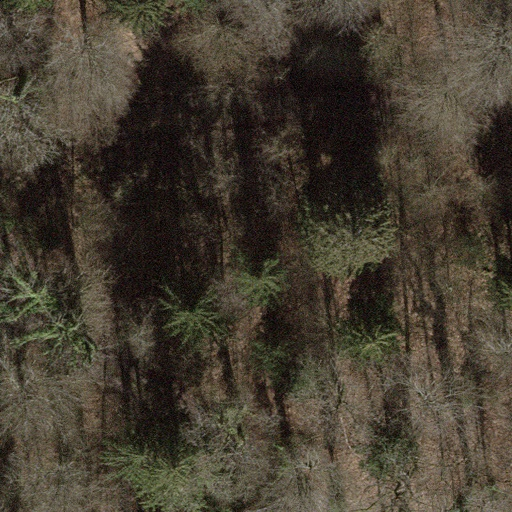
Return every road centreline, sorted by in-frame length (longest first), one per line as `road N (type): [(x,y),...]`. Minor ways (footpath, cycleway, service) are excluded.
road 1 (track): [(0,160),(76,139),(222,117),(348,113),(511,138)]
road 2 (track): [(0,311),(317,511)]
